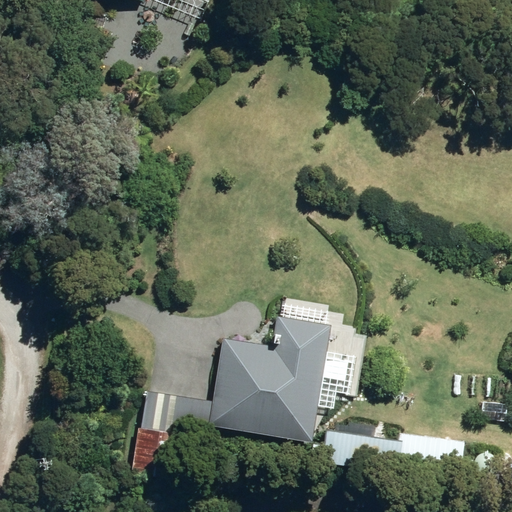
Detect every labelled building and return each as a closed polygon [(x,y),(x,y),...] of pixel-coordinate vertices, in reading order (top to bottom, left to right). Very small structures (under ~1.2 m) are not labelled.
[(511,313),(507,313),(499,350),(511,353),(511,313)] [(213,381),(208,414),(225,416),(221,439),(265,447),(269,423),(310,429),(326,327),(277,320),(273,350),(219,342),(215,366),(213,381)] [(343,367),(367,369),(372,332),(348,329),(343,367)] [(506,406),(478,404),(476,423),(505,425),(506,406)] [(130,474),(162,479),(169,435),(137,430),(130,474)] [(397,462),(456,472),(460,448),(397,437),(396,443),(322,431),(318,458),(396,471),(397,462)] [(482,466),(503,470),(507,447),(486,443),(482,466)] [(74,469),(111,474),(114,458),(76,452),(74,469)]
